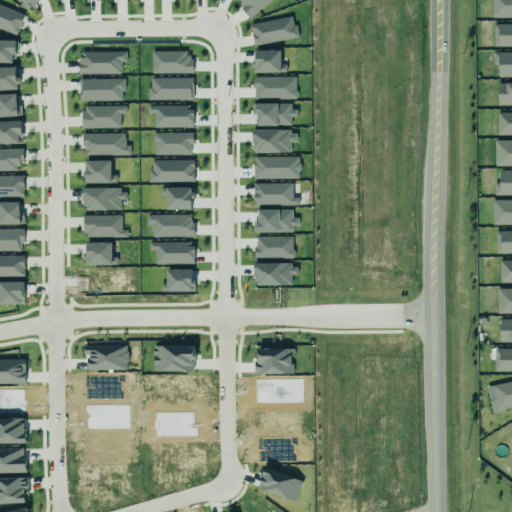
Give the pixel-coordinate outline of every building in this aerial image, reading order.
[(39,0),(20,0),(26,9),(39,0)] [(239,0),(244,5),(240,8),(247,17),(270,0),(239,0)] [(0,28),(16,35),(24,15),(0,5),(0,28)] [(250,24),(254,46),(297,37),(293,16),(250,24)] [(511,24),(493,24),(493,46),(511,46),(511,24)] [(14,40),(0,40),(0,63),(14,63),(14,40)] [(254,51),(255,73),(285,72),(285,64),(280,64),(280,50),(254,51)] [(151,73),(191,73),(190,51),(151,52),(151,73)] [(79,74),(120,74),(120,62),(126,62),(126,52),(79,52),(79,74)] [(511,77),(511,52),(493,53),(493,65),(498,65),(498,77),(511,77)] [(0,90),(17,90),(17,67),(0,67),(0,90)] [(149,100),(193,100),(192,77),(148,78),(149,100)] [(295,77),(253,78),(254,99),(296,99),(295,77)] [(79,101),(123,101),(123,79),(79,79),(79,101)] [(511,82),(497,83),(497,106),(511,105),(511,82)] [(0,94),(14,93),(15,106),(20,105),(20,115),(0,116),(0,94)] [(294,103),(256,104),(256,126),(291,125),(291,117),(294,117),(294,103)] [(84,111),(84,106),(127,105),(127,116),(121,116),(121,127),(81,128),(81,111),(84,111)] [(192,127),(192,105),(151,106),(152,128),(192,127)] [(511,112),(497,113),(497,135),(511,135),(511,112)] [(0,122),(20,121),(21,137),(18,137),(18,143),(0,144),(0,122)] [(154,155),(192,154),(191,132),(154,133),(154,155)] [(83,155),(129,155),(129,145),(125,145),(125,133),(83,134),(83,155)] [(493,140),(511,139),(511,165),(494,166),(493,140)] [(0,148),(22,148),(22,162),(19,162),(19,166),(16,166),(16,171),(0,171),(0,148)] [(299,178),(299,157),(253,157),(253,179),(299,178)] [(85,183),(116,183),(116,175),(111,175),(111,160),(85,161),(85,183)] [(193,160),(149,160),(149,182),(194,182),(193,160)] [(511,170),(498,170),(499,182),(494,183),(494,195),(511,195),(511,170)] [(0,176),(22,176),(22,198),(0,198),(0,176)] [(253,184),(253,205),(298,205),(298,197),(292,197),(292,183),(253,184)] [(83,185),(118,186),(118,191),(125,191),(125,198),(119,198),(118,207),(87,207),(87,200),(83,200),(83,185)] [(190,187),(160,188),(160,196),(166,196),(166,210),(191,210),(190,187)] [(511,199),(491,200),(492,225),(511,224),(511,199)] [(0,202),(18,202),(19,213),(23,213),(23,224),(0,224),(0,202)] [(146,216),(146,226),(151,226),(151,237),(193,236),(192,214),(146,216)] [(121,215),(83,216),(83,238),(127,237),(127,230),(121,230),(121,215)] [(0,229),(23,229),(23,242),(19,242),(20,251),(0,251),(0,229)] [(495,253),(511,253),(511,230),(495,231),(495,253)] [(255,259),(293,258),(292,236),(255,237),(255,259)] [(85,240),(111,239),(111,262),(87,263),(87,256),(81,256),(81,248),(85,247),(85,240)] [(193,244),(154,244),(154,264),(193,264),(193,244)] [(0,255),(23,255),(23,277),(0,277),(0,255)] [(499,282),(511,282),(511,260),(499,260),(499,282)] [(0,281),(23,281),(24,299),(23,299),(23,304),(0,304),(0,281)] [(511,313),(511,288),(496,289),(497,314),(511,313)] [(511,319),(499,320),(499,342),(511,342),(511,319)] [(154,372),(194,371),(193,345),(153,347),(154,372)] [(493,347),(511,347),(511,370),(493,370),(493,347)] [(511,381),(491,385),(494,398),(489,399),(491,411),(511,407),(511,381)] [(24,448),(0,448),(0,473),(25,472),(24,448)] [(0,503),(24,503),(23,489),(26,489),(26,477),(0,478),(0,503)]
